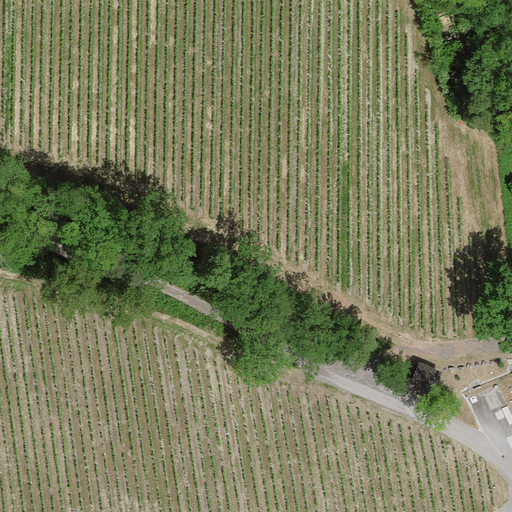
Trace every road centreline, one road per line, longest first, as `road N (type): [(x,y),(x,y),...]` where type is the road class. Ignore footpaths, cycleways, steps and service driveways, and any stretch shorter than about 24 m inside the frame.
road 1 (track): [(0,231),(137,275),(312,369),(355,383)]
road 2 (track): [(511,348),(396,352),(355,383)]
